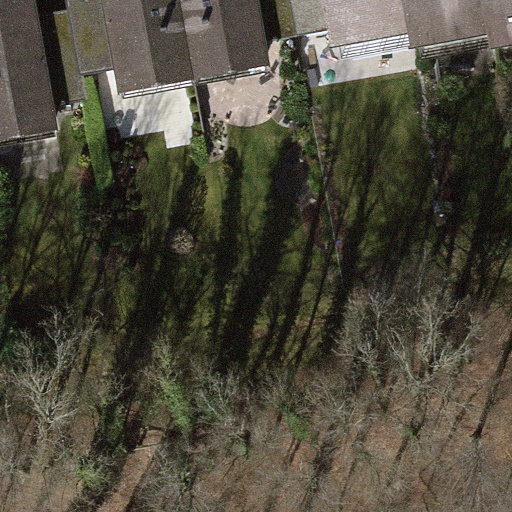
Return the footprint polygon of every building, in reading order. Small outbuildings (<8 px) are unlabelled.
[(34,0),(0,0),(0,143),(59,133),(54,103),(86,98),(81,74),(71,12),(38,17),(34,0)] [(179,0),(68,0),(71,12),(81,74),(113,69),(118,95),(194,82),(179,0)] [(179,0),(194,82),(272,68),(267,39),(300,34),(293,0),(179,0)] [(293,0),(300,34),(300,36),(327,32),(330,50),(411,36),(404,0),(293,0)] [(404,0),(411,36),(414,52),(498,38),(491,0),(404,0)] [(511,0),(491,0),(498,38),(500,52),(511,49),(511,0)]
